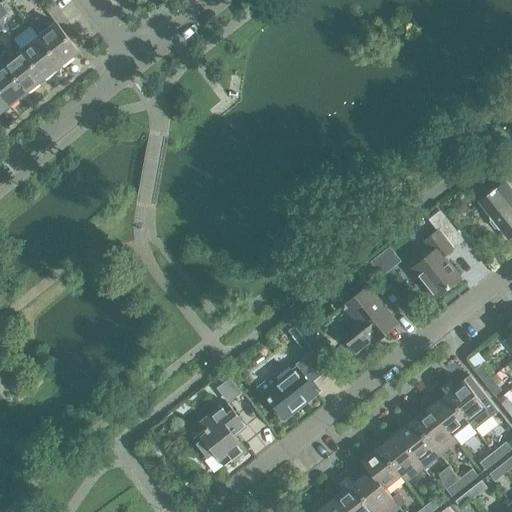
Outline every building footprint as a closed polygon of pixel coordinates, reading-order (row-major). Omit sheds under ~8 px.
[(0,18),(8,13),(0,3),(0,2),(0,18)] [(61,65),(78,51),(55,21),(37,35),(61,65)] [(43,78),(61,65),(37,35),(20,48),(43,78)] [(3,62),(26,92),(43,78),(20,48),(3,62)] [(0,63),(0,93),(9,105),(26,92),(3,62),(0,63)] [(0,93),(0,112),(9,105),(0,93)] [(504,180),(477,202),(490,219),(490,223),(494,228),(498,229),(505,238),(509,238),(511,236),(511,187),(511,185),(511,169),(501,176),(504,180)] [(431,251),(411,266),(435,297),(461,277),(443,256),(453,248),(437,229),(422,241),(431,251)] [(388,246),(369,261),(381,276),(400,261),(388,246)] [(351,319),(338,330),(356,352),(370,341),(372,343),(397,323),(366,284),(340,306),(351,319)] [(313,312),(303,320),(312,333),(323,324),(313,312)] [(301,321),(288,331),(307,355),(320,345),(301,321)] [(273,374),(258,386),(283,418),(316,392),(309,384),(322,374),(307,355),(293,366),(294,367),(285,375),(286,377),(279,382),(273,374)] [(484,384),(491,378),(480,364),(473,370),(484,384)] [(227,403),(240,392),(229,377),(216,388),(227,403)] [(484,384),(494,396),(501,390),(491,378),(484,384)] [(469,422),(487,408),(464,379),(454,387),(449,382),(442,388),(469,422)] [(469,422),(442,388),(434,394),(438,399),(429,406),(452,436),(469,422)] [(511,418),(511,416),(511,403),(507,398),(500,404),(511,418)] [(234,434),(245,425),(247,423),(240,415),(238,416),(232,408),(226,412),(220,404),(199,421),(205,429),(192,439),(207,458),(213,453),(223,466),(245,449),(234,434)] [(457,441),(452,436),(429,406),(420,414),(415,408),(408,414),(435,449),(440,455),(457,441)] [(440,455),(435,449),(408,414),(400,421),(404,426),(395,433),(418,463),(423,468),(440,455)] [(423,468),(418,463),(395,433),(386,441),(382,435),(374,441),(401,476),(406,481),(423,468)] [(385,489),(401,476),(374,441),(366,447),(370,453),(361,460),(384,489),(385,489)] [(492,452),(498,459),(511,449),(506,442),(492,452)] [(498,459),(492,452),(479,463),(485,470),(498,459)] [(511,455),(502,464),(507,471),(511,467),(511,455)] [(347,477),(375,511),(374,511),(391,511),(398,507),(392,498),(391,497),(384,489),(361,460),(361,461),(368,470),(359,477),(355,471),(347,477)] [(502,464),(488,474),(494,481),(507,471),(502,464)] [(459,479),(464,486),(477,476),(472,468),(459,479)] [(374,511),(375,511),(347,477),(340,484),(344,489),(335,496),(347,511),(374,511)] [(445,489),(451,496),(464,486),(459,479),(445,489)] [(468,490),(473,498),(487,487),(481,480),(468,490)] [(468,490),(454,501),(460,508),(473,498),(468,490)] [(398,492),(391,497),(392,498),(398,507),(399,506),(406,501),(398,492)] [(429,511),(431,511),(444,502),(438,495),(425,505),(429,511)] [(347,511),(335,496),(325,504),(321,498),(313,504),(319,511),(347,511)]
